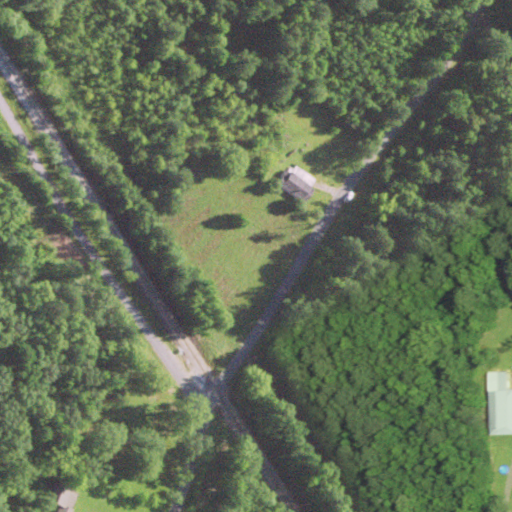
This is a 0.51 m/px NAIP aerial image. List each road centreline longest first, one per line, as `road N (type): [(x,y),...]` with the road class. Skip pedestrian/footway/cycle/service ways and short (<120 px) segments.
road 1 (residential): [(215,391),(461,0)]
road 2 (residential): [(206,415),(0,110)]
road 3 (residential): [(173,511),(215,391)]
